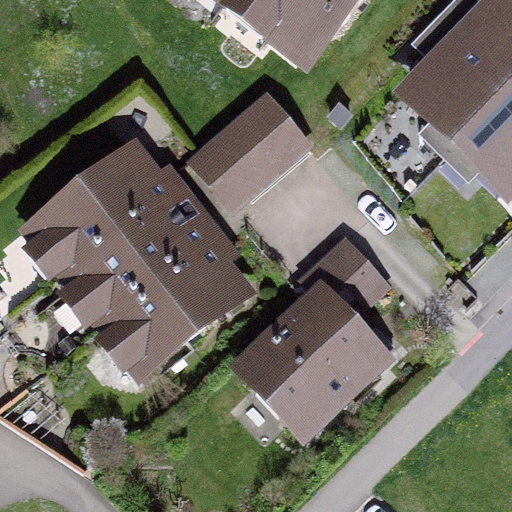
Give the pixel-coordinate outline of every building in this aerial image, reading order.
[(214,0),(232,13),(242,0),(244,0),(274,24),(266,34),(305,65),(331,32),(336,36),(363,0),(214,0)] [(412,100),(460,146),(511,92),(511,24),(498,11),(481,29),(457,5),(414,49),(439,72),(412,100)] [(511,92),(460,146),(507,193),(511,188),(511,92)] [(192,168),(231,214),(307,149),(268,104),(192,168)] [(60,274),(68,284),(170,204),(133,158),(32,237),(60,274)] [(170,204),(68,284),(95,319),(104,331),(206,251),(170,204)] [(247,372),(305,433),(376,366),(334,322),(355,303),(363,311),(386,289),(345,246),(301,287),(318,305),(247,372)] [(206,251),(104,331),(141,378),(243,298),(222,272),(206,251)]
